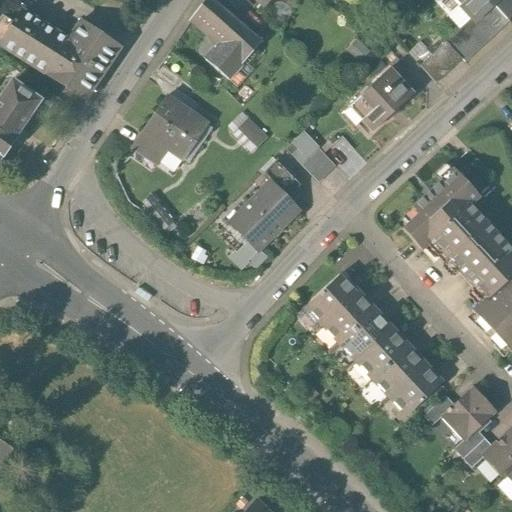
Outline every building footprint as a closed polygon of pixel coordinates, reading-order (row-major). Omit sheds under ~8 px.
[(0,33),(41,60),(67,20),(35,0),(12,0),(0,19),(0,33)] [(237,0),(196,0),(190,7),(215,30),(203,42),(229,65),(266,25),(237,0)] [(502,0),(464,0),(421,40),(438,59),(502,0)] [(78,2),(67,20),(41,60),(86,88),(122,30),(78,2)] [(392,46),(344,90),(366,114),(414,70),(392,46)] [(0,130),(6,134),(40,79),(1,55),(0,57),(0,130)] [(167,76),(135,129),(158,143),(168,125),(184,135),(205,99),(167,76)] [(244,111),(229,128),(255,152),(271,135),(244,111)] [(338,134),(325,147),(310,131),(291,150),(320,181),(353,151),(338,134)] [(263,156),(225,197),(257,228),(296,187),(263,156)] [(432,245),(444,257),(479,223),(467,210),(476,201),(453,176),(397,229),(421,255),(432,245)] [(511,276),(511,257),(479,223),(444,257),(486,301),(509,279),(511,276)] [(248,269),(261,250),(247,240),(234,258),(248,269)] [(297,307),(313,326),(350,293),(334,274),(297,307)] [(511,354),(511,352),(511,281),(509,279),(486,301),(473,313),(511,354)] [(313,326),(329,344),(366,311),(350,293),(313,326)] [(382,329),(366,311),(329,344),(345,362),(382,329)] [(345,362),(361,380),(398,347),(382,329),(345,362)] [(361,380),(377,398),(415,365),(398,347),(361,380)] [(431,383),(415,365),(377,398),(393,417),(431,383)] [(458,386),(426,413),(452,444),(484,417),(458,386)] [(511,447),(497,430),(468,455),(485,475),(494,468),(511,452),(511,447)] [(0,467),(11,450),(0,442),(0,467)] [(511,452),(494,468),(511,489),(511,487),(511,452)] [(263,511),(252,501),(242,511),(263,511)]
